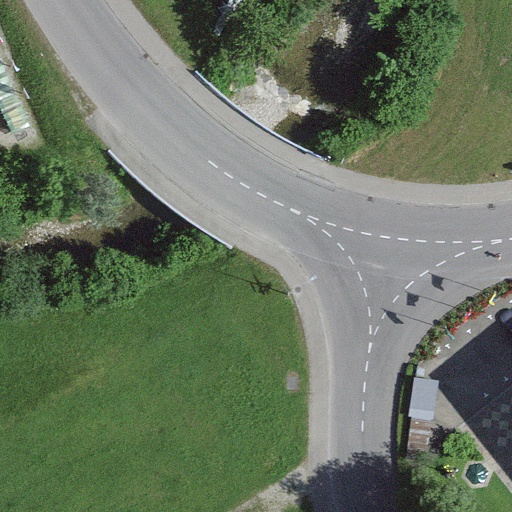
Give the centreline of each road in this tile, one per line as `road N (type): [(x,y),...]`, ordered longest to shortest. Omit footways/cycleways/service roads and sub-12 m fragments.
road 1 (unclassified): [(384,241),(292,210),(229,169),(140,93),(68,0)]
road 2 (unclassified): [(369,511),(361,461),(365,350),(384,241)]
road 3 (tertiary): [(384,241),(511,236)]
